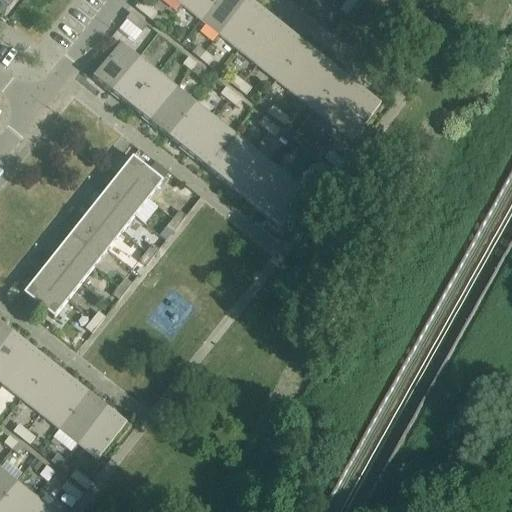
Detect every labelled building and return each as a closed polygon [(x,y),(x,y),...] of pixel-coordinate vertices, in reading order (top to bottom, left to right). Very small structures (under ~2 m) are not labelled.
[(0,0),(0,15),(4,19),(6,17),(19,0),(0,0)] [(218,0),(187,0),(181,8),(200,23),(218,0)] [(247,3),(243,0),(218,0),(200,23),(219,38),(247,3)] [(356,0),(348,0),(345,4),(352,10),(359,2),(356,0)] [(148,10),(140,3),(134,10),(142,17),(148,10)] [(266,18),(247,3),(219,38),(238,53),(266,18)] [(352,10),(345,4),(339,12),(346,18),(352,10)] [(156,16),(148,10),(142,17),(151,23),(156,16)] [(131,15),(125,22),(133,28),(139,21),(131,15)] [(285,33),(266,18),(238,53),(257,68),(285,33)] [(147,28),(139,21),(133,28),(141,35),(147,28)] [(303,48),(285,33),(257,68),(275,83),(303,48)] [(91,81),(111,96),(139,61),(119,45),(91,81)] [(322,63),(303,48),(275,83),(294,98),(322,63)] [(197,49),(191,56),(199,62),(205,55),(197,49)] [(213,61),(205,55),(199,62),(207,68),(213,61)] [(196,67),(188,60),(182,67),(190,74),(196,67)] [(139,61),(111,96),(130,111),(158,76),(139,61)] [(341,78),(322,63),(294,98),(313,113),(341,78)] [(204,73),(196,67),(190,74),(198,80),(204,73)] [(158,76),(130,111),(148,126),(176,91),(158,76)] [(360,93),(341,78),(313,113),(332,128),(360,93)] [(235,79),(229,86),(237,92),(243,85),(235,79)] [(251,91),(243,85),(237,92),(245,98),(251,91)] [(233,97),(225,90),(220,97),(228,103),(233,97)] [(176,91),(148,126),(167,141),(195,106),(176,91)] [(379,108),(360,93),(332,128),(351,143),(379,108)] [(241,103),(233,97),(228,103),(236,110),(241,103)] [(195,106),(167,141),(186,156),(214,121),(195,106)] [(273,109),(267,116),(275,122),(281,115),(273,109)] [(289,122),(281,115),(275,122),(283,128),(289,122)] [(271,127),(263,120),(258,127),(266,134),(271,127)] [(214,121),(186,156),(205,171),(233,136),(214,121)] [(279,133),(271,127),(266,134),(274,140),(279,133)] [(233,136),(205,171),(224,186),(252,151),(233,136)] [(252,151),(224,186),(243,201),(271,166),(252,151)] [(330,154),(324,161),(332,167),(338,160),(330,154)] [(131,160),(130,162),(117,178),(148,202),(162,185),(131,160)] [(346,167),(338,160),(332,167),(340,174),(346,167)] [(271,166),(243,201),(261,216),(289,181),(271,166)] [(328,172),(320,166),(315,172),(323,179),(328,172)] [(336,178),(328,172),(323,179),(331,185),(336,178)] [(148,202),(117,178),(104,195),(134,219),(148,202)] [(289,181),(261,216),(281,232),(309,197),(289,181)] [(134,219),(104,195),(90,212),(121,236),(134,219)] [(121,236),(90,212),(77,229),(107,253),(121,236)] [(178,214),(172,222),(179,227),(185,219),(178,214)] [(166,230),(172,235),(179,227),(172,222),(166,230)] [(107,253),(77,229),(63,246),(94,270),(107,253)] [(94,270),(63,246),(50,262),(80,287),(94,270)] [(151,248),(145,256),(152,261),(158,253),(151,248)] [(139,264),(145,269),(152,261),(145,256),(139,264)] [(80,287),(50,262),(36,279),(67,304),(80,287)] [(67,304),(36,279),(23,296),(22,297),(53,322),(67,304)] [(124,281),(118,289),(125,295),(131,287),(124,281)] [(125,295),(118,289),(112,297),(118,303),(125,295)] [(98,315),(91,323),(98,329),(104,321),(98,315)] [(98,329),(91,323),(85,331),(91,337),(98,329)] [(0,351),(11,337),(0,327),(0,351)] [(30,352),(11,337),(0,351),(0,384),(2,387),(30,352)] [(49,367),(30,352),(2,387),(21,402),(49,367)] [(68,382),(49,367),(21,402),(40,417),(68,382)] [(87,397),(68,382),(40,417),(59,432),(87,397)] [(105,412),(87,397),(59,432),(77,447),(105,412)] [(125,427),(105,412),(77,447),(97,462),(125,427)] [(18,428),(13,435),(21,441),(26,434),(18,428)] [(34,440),(26,434),(21,441),(29,447),(34,440)] [(17,446),(9,439),(3,446),(11,453),(17,446)] [(25,452),(17,446),(11,453),(19,459),(25,452)] [(0,471),(0,505),(16,485),(0,471)] [(75,473),(70,480),(78,486),(83,479),(75,473)] [(91,486),(83,479),(78,486),(86,493),(91,486)] [(16,485),(0,505),(0,511),(25,511),(35,500),(16,485)] [(74,491),(66,485),(60,492),(68,498),(74,491)] [(82,498),(74,491),(68,498),(76,504),(82,498)] [(50,511),(35,500),(25,511),(50,511)]
